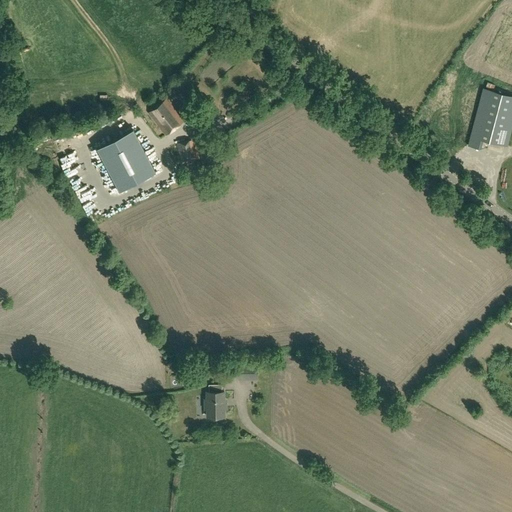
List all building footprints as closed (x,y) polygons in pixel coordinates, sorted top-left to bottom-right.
[(506,145),(511,121),(511,94),(483,87),(468,145),(481,148),(483,139),(506,145)] [(166,135),(184,120),(166,98),(148,113),(166,135)] [(120,189),(155,171),(133,128),(97,147),(120,189)] [(181,163),(199,159),(194,138),(176,143),(181,163)] [(234,378),(258,377),(258,363),(234,364),(234,378)] [(223,391),(223,384),(210,384),(210,391),(208,391),(208,398),(206,398),(206,409),(208,409),(208,416),(225,416),(225,391),(223,391)]
